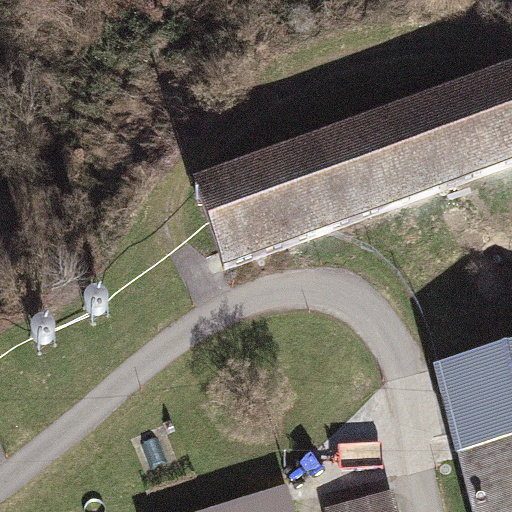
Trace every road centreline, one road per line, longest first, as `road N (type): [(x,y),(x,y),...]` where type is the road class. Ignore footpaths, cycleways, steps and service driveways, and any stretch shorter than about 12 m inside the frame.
road 1 (track): [(0,487),(171,343),(210,317),(288,290),(340,297),(366,313),(408,377)]
road 2 (track): [(408,377),(438,511)]
